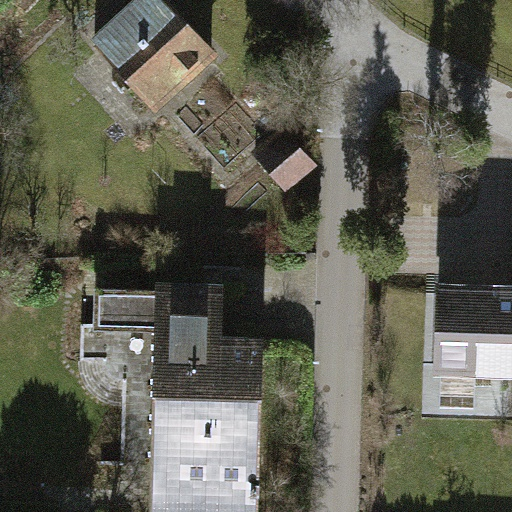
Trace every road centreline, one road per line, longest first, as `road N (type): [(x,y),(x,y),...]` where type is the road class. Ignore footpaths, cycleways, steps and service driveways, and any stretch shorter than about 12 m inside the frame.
road 1 (residential): [(354,26),(336,511)]
road 2 (residential): [(511,115),(354,26)]
